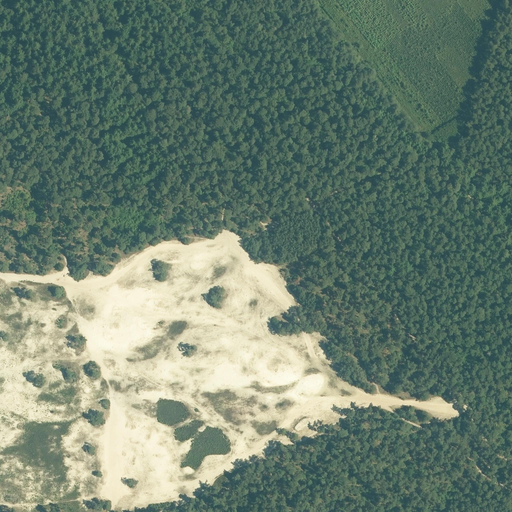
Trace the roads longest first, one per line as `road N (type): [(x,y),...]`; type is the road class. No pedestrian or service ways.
road 1 (track): [(249,117),(376,79),(437,151)]
road 2 (track): [(218,76),(0,125)]
road 3 (track): [(437,151),(315,208)]
